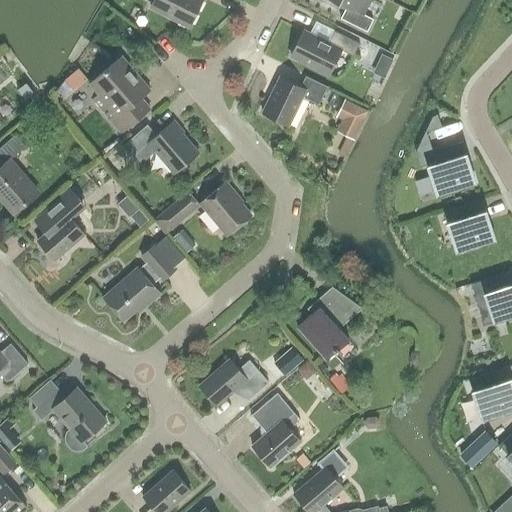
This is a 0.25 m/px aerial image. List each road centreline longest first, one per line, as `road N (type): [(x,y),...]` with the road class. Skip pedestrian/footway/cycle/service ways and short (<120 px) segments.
road 1 (residential): [(143,373),(284,254),(289,198),(194,85)]
road 2 (residential): [(143,373),(43,321),(0,279)]
road 3 (residential): [(76,511),(180,418)]
road 4 (residential): [(511,60),(478,107),(511,181)]
road 5 (residential): [(263,511),(180,418)]
